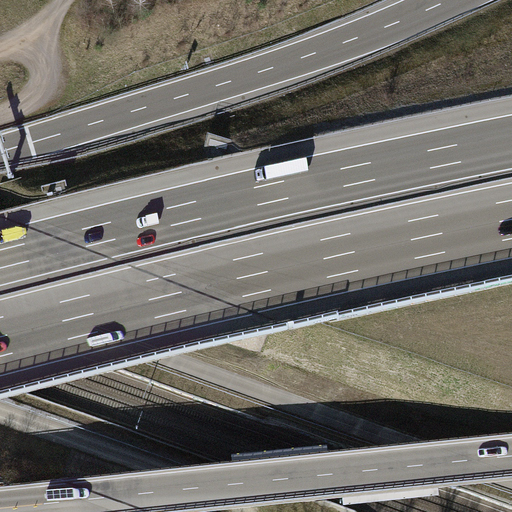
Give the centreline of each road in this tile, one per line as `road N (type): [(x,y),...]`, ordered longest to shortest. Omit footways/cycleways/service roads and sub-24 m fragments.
road 1 (track): [(0,296),(511,480)]
road 2 (motorway): [(0,337),(511,219)]
road 3 (motorway): [(511,142),(0,258)]
road 4 (motorway): [(0,508),(511,456)]
road 5 (motorway): [(449,0),(308,55),(0,152)]
road 6 (track): [(0,407),(231,492)]
road 7 (track): [(0,114),(34,97),(42,61),(28,34),(66,0)]
